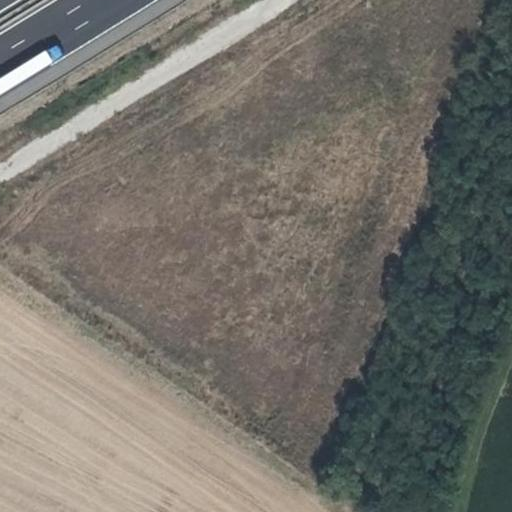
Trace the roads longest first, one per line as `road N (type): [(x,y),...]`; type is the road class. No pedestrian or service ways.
road 1 (unclassified): [(0,177),(275,0)]
road 2 (motorway): [(0,70),(112,0)]
